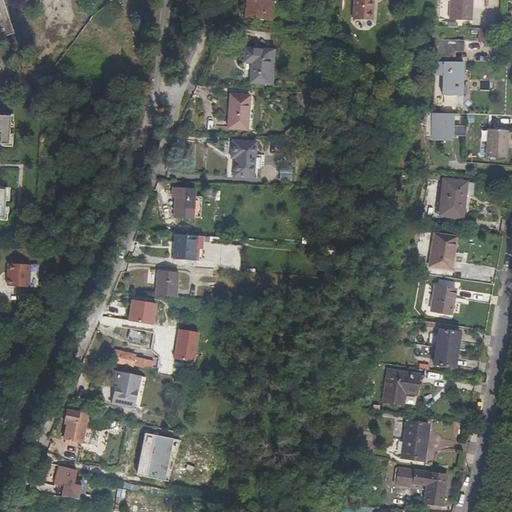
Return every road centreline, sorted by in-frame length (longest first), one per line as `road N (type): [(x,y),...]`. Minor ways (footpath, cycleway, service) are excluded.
road 1 (residential): [(171,0),(143,150),(0,457)]
road 2 (residential): [(464,511),(511,267)]
